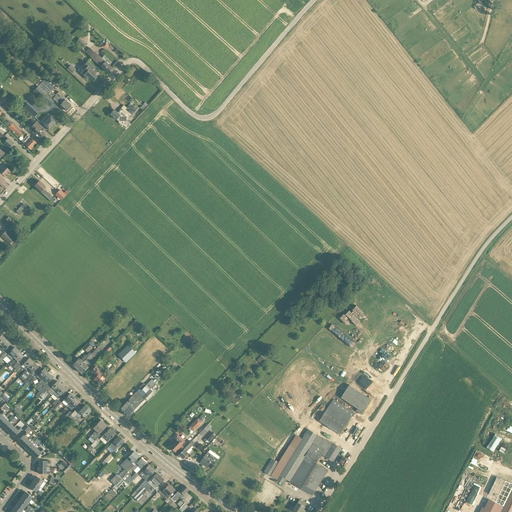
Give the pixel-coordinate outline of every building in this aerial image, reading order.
[(83,48),(86,45),(79,38),(76,42),(83,48)] [(101,58),(95,52),(89,47),(85,52),(90,57),(100,67),(100,66),(107,73),(111,68),(103,60),(104,59),(102,58),(101,58)] [(93,82),(97,77),(94,75),(95,74),(92,71),(95,68),(87,61),(84,66),(86,68),(81,73),(88,80),(89,78),(93,82)] [(70,66),(68,64),(64,68),(71,74),(75,70),(70,66)] [(42,82),(38,87),(46,94),(52,100),(52,99),(56,95),(42,82)] [(37,87),(34,91),(49,105),(53,101),(37,87)] [(52,99),(65,111),(68,109),(69,109),(70,107),(70,106),(64,100),(66,98),(59,92),(56,95),(52,99)] [(29,96),(24,101),(27,104),(24,107),(35,117),(43,110),(29,96)] [(126,107),(125,109),(131,114),(132,115),(137,109),(130,103),(126,107)] [(123,126),(126,128),(130,124),(126,120),(130,116),(120,108),(118,111),(119,112),(118,114),(114,110),(109,115),(116,120),(118,122),(123,126)] [(52,125),(46,120),(42,124),(48,130),(52,125)] [(40,139),(44,134),(39,130),(41,127),(35,122),(30,127),(33,129),(31,132),(36,137),(37,136),(40,139)] [(12,124),(8,128),(13,132),(13,131),(20,137),(23,133),(12,124)] [(12,144),(0,133),(0,140),(9,148),(12,144)] [(30,150),(36,144),(27,135),(21,142),(30,150)] [(10,172),(2,165),(0,167),(0,177),(1,178),(3,176),(5,177),(10,172)] [(46,192),(43,189),(45,187),(38,182),(34,186),(40,192),(51,202),(54,199),(47,193),(48,192),(47,191),(46,192)] [(66,195),(60,189),(55,194),(61,200),(66,195)] [(19,215),(26,207),(23,204),(16,212),(19,215)] [(17,241),(14,239),(5,231),(0,236),(15,249),(19,244),(24,240),(20,237),(17,241)] [(304,314),(302,313),(295,320),(299,323),(306,316),(304,314)] [(0,358),(6,352),(4,350),(10,344),(6,340),(0,345),(0,358)] [(87,352),(92,348),(87,343),(83,348),(87,352)] [(128,345),(118,355),(126,363),(136,353),(128,345)] [(88,357),(77,369),(81,374),(88,367),(86,365),(100,350),(98,347),(91,354),(88,357)] [(0,358),(0,362),(3,360),(4,359),(6,356),(10,361),(11,360),(19,352),(14,348),(9,353),(8,354),(6,352),(0,358)] [(10,361),(8,363),(11,365),(16,360),(18,362),(23,356),(19,352),(11,360),(10,361)] [(77,369),(88,357),(86,356),(85,355),(80,359),(79,358),(72,365),(77,369)] [(22,366),(21,367),(24,369),(26,371),(34,363),(29,358),(23,364),(22,366)] [(26,371),(24,373),(28,377),(30,375),(34,371),(38,367),(34,363),(26,371)] [(99,385),(107,377),(96,366),(91,371),(96,376),(93,379),(99,385)] [(44,369),(38,375),(43,379),(48,373),(44,369)] [(41,381),(35,388),(37,390),(40,387),(42,385),(44,386),(47,383),(53,377),(48,373),(43,379),(41,381)] [(26,379),(24,382),(26,383),(28,381),(32,377),(30,375),(28,377),(26,379)] [(135,399),(122,411),(127,416),(158,385),(156,383),(157,382),(157,381),(161,378),(162,379),(164,377),(162,375),(160,377),(159,376),(157,378),(155,380),(157,382),(138,401),(135,399)] [(157,378),(159,376),(153,381),(151,379),(146,385),(143,383),(138,388),(139,389),(119,409),(122,411),(135,399),(138,401),(157,382),(155,380),(157,378)] [(41,394),(39,396),(43,400),(45,398),(50,393),(52,395),(53,395),(54,393),(56,392),(61,386),(57,381),(51,387),(49,389),(47,391),(45,389),(41,394)] [(371,400),(348,385),(339,397),(357,409),(356,410),(358,413),(361,415),(371,400)] [(54,393),(53,395),(57,399),(60,396),(66,390),(61,386),(56,392),(54,393)] [(64,400),(62,402),(66,406),(67,406),(69,404),(74,398),(70,394),(64,400)] [(232,401),(236,405),(242,399),(238,395),(235,398),(232,401)] [(74,398),(69,404),(73,408),(79,402),(74,398)] [(53,405),(50,407),(52,408),(54,406),(59,401),(56,399),(55,401),(52,404),(53,405)] [(52,408),(51,409),(53,411),(54,410),(56,408),(61,404),(59,401),(54,406),(52,408)] [(330,404),(319,421),(340,435),(351,418),(330,404)] [(72,414),(67,418),(73,423),(74,423),(77,426),(79,424),(76,421),(75,421),(73,418),(77,415),(79,417),(81,415),(84,417),(87,414),(90,411),(85,406),(81,409),(79,412),(77,413),(75,411),(72,414)] [(205,416),(203,414),(202,416),(201,416),(198,418),(189,427),(194,431),(202,423),(201,422),(205,419),(204,418),(204,417),(205,416)] [(5,419),(0,423),(5,428),(9,423),(12,420),(14,418),(12,415),(7,421),(5,419)] [(90,437),(88,439),(93,443),(98,438),(100,435),(99,434),(105,427),(100,421),(93,429),(95,431),(90,437)] [(9,423),(5,428),(9,432),(14,427),(11,425),(9,423)] [(203,436),(207,432),(211,427),(208,424),(204,428),(204,429),(200,433),(203,436)] [(14,427),(9,432),(14,437),(22,429),(19,427),(16,430),(14,427)] [(287,480),(289,481),(305,456),(313,442),(318,434),(308,428),(277,480),(284,484),(287,480)] [(109,429),(101,437),(106,442),(107,443),(109,440),(115,434),(109,429)] [(209,443),(215,436),(211,432),(205,438),(209,443)] [(25,433),(18,440),(23,445),(27,440),(25,437),(26,436),(27,435),(25,433)] [(176,452),(183,445),(182,444),(185,442),(177,434),(171,440),(174,443),(171,447),(176,452)] [(27,440),(23,445),(27,449),(32,444),(34,442),(37,439),(35,437),(32,440),(29,438),(29,439),(27,440)] [(118,437),(109,447),(111,449),(113,451),(114,452),(123,442),(118,437)] [(93,443),(90,446),(93,448),(96,445),(100,441),(98,438),(93,443)] [(183,459),(189,453),(188,452),(195,444),(192,441),(179,455),(183,459)] [(313,442),(305,456),(316,462),(324,448),(313,442)] [(342,449),(333,443),(325,457),(333,462),(342,449)] [(32,444),(27,449),(32,454),(36,449),(32,444)] [(36,449),(32,454),(36,458),(44,450),(42,448),(39,451),(36,449)] [(339,460),(342,461),(344,455),(346,456),(348,452),(343,450),(339,460)] [(112,452),(104,461),(107,464),(113,457),(114,456),(115,455),(112,452)] [(117,474),(110,481),(115,485),(127,473),(131,469),(134,466),(131,463),(132,462),(132,463),(136,459),(138,456),(134,452),(128,457),(126,459),(124,462),(129,466),(125,470),(124,469),(118,476),(117,474)] [(212,469),(219,459),(208,452),(207,454),(200,463),(204,465),(204,464),(212,469)] [(289,481),(312,495),(328,470),(316,462),(305,456),(289,481)] [(134,466),(131,469),(133,471),(135,469),(138,466),(141,468),(146,463),(141,458),(138,461),(134,466)] [(272,476),(280,464),(272,459),(264,472),(272,476)] [(143,471),(141,472),(147,478),(154,471),(148,465),(143,471)] [(127,473),(115,485),(118,488),(124,482),(128,486),(138,475),(136,473),(135,473),(132,477),(127,473)] [(137,494),(134,498),(138,502),(144,496),(143,495),(148,490),(151,493),(155,489),(158,486),(164,480),(157,473),(148,483),(137,494)] [(36,477),(33,482),(39,487),(41,489),(44,485),(45,483),(43,482),(36,477)] [(140,485),(135,491),(135,492),(137,494),(148,483),(145,480),(140,485)] [(33,482),(29,487),(35,492),(39,487),(33,482)] [(168,484),(163,491),(168,496),(174,490),(168,484)] [(171,499),(173,501),(173,502),(174,502),(176,499),(178,496),(181,499),(184,495),(188,490),(183,485),(183,486),(179,491),(171,499)] [(500,511),(511,511),(511,487),(503,506),(500,511)] [(25,492),(21,498),(28,502),(32,497),(25,492)] [(21,498),(18,503),(24,507),(28,502),(21,498)] [(484,508),(481,507),(479,511),(500,511),(503,506),(488,499),(484,508)] [(293,510),(295,511),(301,511),(307,504),(300,500),(298,503),(298,502),(293,510)] [(180,508),(179,509),(181,511),(182,511),(188,507),(186,504),(184,502),(183,504),(179,507),(180,508)] [(18,503),(14,508),(19,511),(20,511),(24,507),(18,503)]
